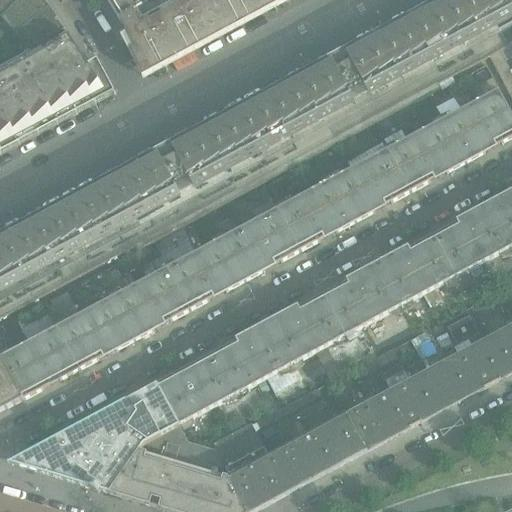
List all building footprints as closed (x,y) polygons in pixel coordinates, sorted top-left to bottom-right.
[(0,0),(0,10),(5,15),(20,0),(0,0)] [(16,33),(50,9),(43,0),(20,0),(5,15),(1,18),(16,33)] [(105,0),(119,22),(153,0),(105,0)] [(144,81),(293,0),(153,0),(119,22),(128,36),(121,38),(144,81)] [(511,0),(441,0),(156,153),(153,155),(191,225),(215,212),(226,206),(253,192),(263,186),(286,173),(298,167),(311,160),(333,148),(335,147),(365,131),(374,126),(409,107),(429,96),(439,91),(437,86),(444,83),(451,79),(461,74),(489,59),(500,53),(510,48),(511,46),(511,0)] [(65,33),(50,9),(16,33),(15,34),(28,53),(65,33)] [(0,156),(38,137),(115,95),(98,63),(88,68),(69,38),(59,44),(61,47),(0,79),(0,156)] [(489,59),(493,68),(505,62),(500,53),(489,59)] [(505,62),(493,68),(495,71),(498,76),(509,70),(505,62)] [(511,75),(509,70),(498,76),(503,85),(511,80),(511,75)] [(511,80),(503,85),(508,94),(511,92),(511,80)] [(511,118),(499,94),(499,93),(443,123),(466,165),(485,155),(484,153),(492,149),(500,145),(501,146),(511,140),(511,118)] [(466,165),(443,123),(388,152),(411,194),(430,184),(429,183),(445,174),(446,176),(466,165)] [(411,194),(388,152),(333,182),(356,224),(375,214),(374,212),(381,209),(390,204),(391,205),(411,194)] [(188,226),(191,225),(153,155),(0,236),(0,320),(38,301),(118,259),(133,251),(135,255),(152,246),(188,226)] [(356,224),(333,182),(277,212),(300,254),(320,243),(319,242),(326,238),(335,233),(336,235),(356,224)] [(494,260),(511,250),(511,196),(508,198),(508,197),(471,217),(494,260)] [(300,254),(277,212),(222,242),(245,284),(264,273),(264,272),(280,263),(280,265),(300,254)] [(494,260),(471,217),(469,218),(470,219),(453,228),(453,227),(414,248),(414,249),(438,290),(494,260)] [(245,284),(222,242),(166,271),(189,313),(209,303),(209,301),(216,297),(225,293),(225,294),(245,284)] [(438,290),(414,249),(398,258),(398,257),(359,278),(359,279),(382,321),(423,298),(430,310),(444,302),(437,291),(438,290)] [(189,313),(166,271),(129,291),(151,334),(154,332),(153,331),(169,322),(170,324),(189,313)] [(382,321),(359,279),(343,287),(343,286),(303,307),(304,308),(327,350),(365,329),(373,343),(387,335),(380,321),(382,321)] [(151,334),(129,291),(56,331),(79,373),(99,362),(98,360),(114,352),(115,353),(151,334)] [(327,350),(304,308),(288,317),(287,316),(251,335),(273,379),(327,350)] [(469,317),(447,329),(456,346),(478,334),(469,317)] [(446,336),(441,328),(430,334),(435,342),(446,336)] [(367,454),(511,375),(511,329),(409,385),(399,364),(379,375),(382,383),(385,382),(391,395),(348,418),(367,454)] [(79,373),(56,331),(0,360),(23,403),(44,392),(43,390),(58,382),(59,381),(60,383),(79,373)] [(273,379),(251,335),(248,337),(249,338),(233,346),(232,345),(197,364),(219,409),(254,390),(258,399),(271,392),(267,383),(273,379)] [(358,381),(397,361),(392,351),(353,372),(358,381)] [(219,409),(197,364),(193,366),(194,367),(178,376),(177,375),(157,386),(179,426),(181,429),(219,409)] [(0,414),(18,405),(0,371),(0,414)] [(377,388),(372,379),(361,385),(366,394),(377,388)] [(143,445),(179,426),(157,386),(18,460),(16,468),(92,490),(91,491),(98,496),(100,493),(111,496),(138,453),(143,445)] [(260,431),(320,398),(317,391),(256,424),(260,431)] [(265,441),(326,408),(322,401),(262,434),(265,441)] [(247,511),(258,511),(342,467),(367,454),(348,418),(270,460),(264,451),(251,426),(213,447),(216,453),(227,473),(247,511)] [(247,511),(227,473),(219,478),(138,453),(111,496),(164,511),(247,511)]
